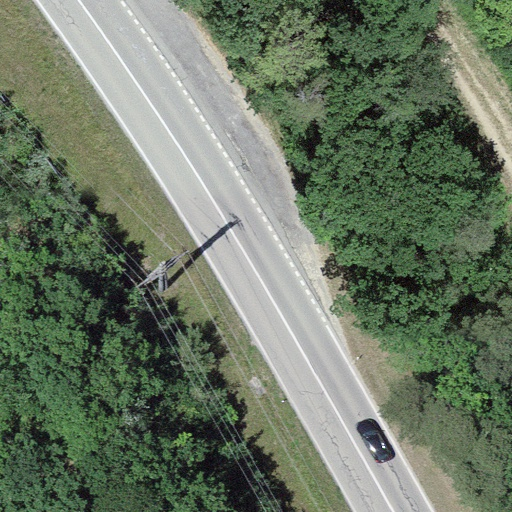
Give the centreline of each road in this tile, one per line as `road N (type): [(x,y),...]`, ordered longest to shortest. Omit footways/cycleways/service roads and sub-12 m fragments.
road 1 (secondary): [(390,511),(197,170),(79,0)]
road 2 (track): [(511,155),(408,0)]
